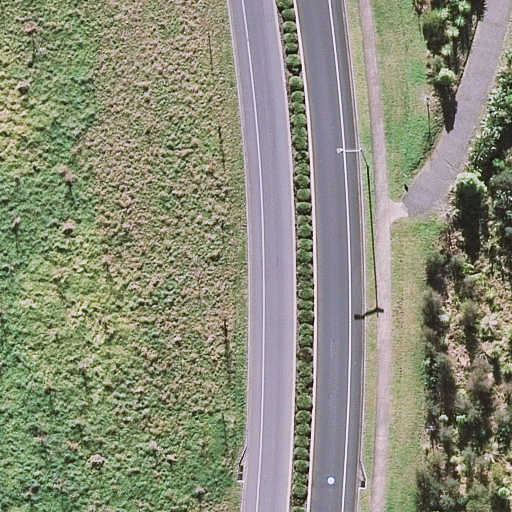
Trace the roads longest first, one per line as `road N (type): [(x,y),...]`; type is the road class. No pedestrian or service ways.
road 1 (residential): [(270,511),(283,295),(259,0)]
road 2 (residential): [(314,0),(336,280),(327,511)]
